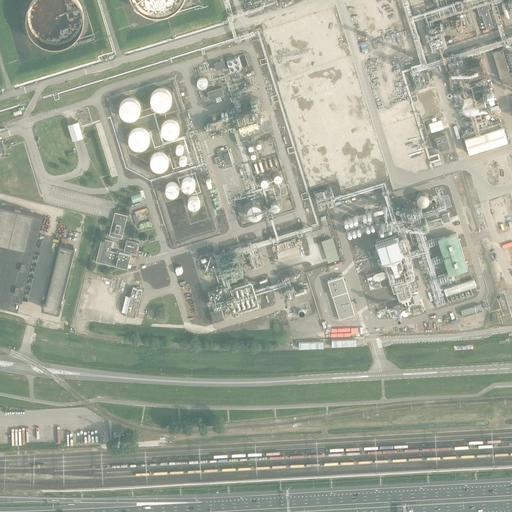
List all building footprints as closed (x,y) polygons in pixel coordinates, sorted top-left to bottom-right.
[(85,19),(85,17),(85,14),(85,11),(84,8),(83,6),(82,3),(81,1),(80,0),(32,0),(32,2),(30,4),(29,7),(29,9),(28,12),(28,15),(28,17),(28,20),(28,23),(29,26),(30,28),(32,31),(33,33),(35,35),(37,37),(39,39),(41,41),(43,42),(46,43),(49,44),(51,45),(54,45),(57,45),(60,45),(62,44),(65,44),(68,43),(70,41),(73,40),(75,38),(77,37),(79,34),(80,32),(82,30),(83,27),(84,25),(85,22),(85,19)] [(134,0),(135,1),(137,3),(139,5),(141,7),(143,9),(146,10),(148,11),(151,12),(154,13),(156,13),(159,13),(162,13),(165,13),(168,12),(170,11),(173,10),(175,8),(177,7),(179,5),(181,3),(183,0),(134,0)] [(486,29),(493,27),(488,9),(490,8),(488,2),(476,6),(479,15),(482,14),(486,29)] [(360,42),(363,53),(369,51),(366,41),(360,42)] [(502,49),(492,52),(501,82),(505,81),(505,82),(511,79),(511,71),(509,73),(502,49)] [(237,54),(226,58),(231,74),(242,70),(237,54)] [(394,57),(383,60),(385,67),(395,64),(394,57)] [(481,59),(467,64),(470,75),(484,71),(481,59)] [(224,60),(213,63),(215,70),(219,69),(220,71),(223,70),(222,68),(226,66),(224,60)] [(207,83),(207,82),(207,80),(206,79),(205,78),(204,78),(202,77),(201,77),(200,78),(199,78),(198,79),(197,80),(197,81),(197,82),(197,84),(198,86),(199,87),(200,87),(202,88),(203,87),(204,87),(205,86),(206,85),(207,84),(207,83)] [(221,87),(207,92),(209,99),(224,95),(221,87)] [(173,104),(173,102),(173,100),(173,98),(172,97),(170,95),(169,94),(167,93),(166,93),(164,92),(162,92),(160,93),(158,94),(157,95),(156,96),(155,98),(154,100),(154,101),(154,103),(154,105),(155,107),(156,108),(157,110),(159,111),(160,112),(162,112),(164,112),(166,112),(168,111),(169,110),(171,109),(172,107),(173,106),(173,104)] [(140,114),(140,112),(140,110),(140,108),(139,106),(138,105),(136,104),(135,103),(133,102),(131,102),(129,102),(127,102),(126,103),(124,104),(123,105),(122,107),(121,109),(121,111),(121,112),(121,114),(122,116),(123,118),(124,119),(125,120),(127,121),(129,121),(131,121),(133,121),(135,121),(136,120),(138,118),(139,117),(140,115),(140,114)] [(231,121),(234,130),(255,124),(250,107),(212,118),(214,126),(231,121)] [(182,132),(182,130),(182,128),(181,126),(180,125),(179,123),(178,122),(176,121),(174,120),(172,120),(170,120),(169,121),(167,122),(165,123),(164,124),(163,126),(162,127),(162,129),(162,131),(163,133),(163,135),(164,136),(166,138),(167,139),(169,139),(171,140),(173,140),(175,140),(176,139),(178,138),(179,137),(180,135),(181,134),(182,132)] [(429,124),(431,132),(444,129),(441,120),(429,124)] [(67,125),(72,140),(78,139),(83,137),(78,121),(73,123),(67,125)] [(503,127),(464,138),(469,153),(507,141),(503,127)] [(149,140),(149,138),(149,136),(148,134),(147,132),(146,131),(144,129),(142,128),(140,128),(138,128),(136,128),(134,128),(133,129),(131,131),(130,132),(129,134),(128,136),(128,138),(128,140),(129,142),(129,143),(131,145),(132,146),(134,148),(136,148),(138,149),(140,149),(142,148),(143,147),(145,146),(146,145),(148,143),(148,142),(149,140)] [(435,137),(439,151),(449,148),(445,134),(435,137)] [(227,149),(216,152),(218,157),(215,158),(217,166),(220,164),(222,169),(233,166),(227,149)] [(168,162),(168,161),(168,159),(168,157),(167,156),(166,154),(164,153),(163,153),(161,152),(159,152),(158,152),(156,153),(154,153),(153,154),(152,156),(151,157),(150,159),(150,160),(150,162),(151,164),(151,166),(152,167),(153,168),(155,169),(157,170),(158,170),(160,170),(162,170),(163,169),(165,168),(166,167),(167,166),(168,164),(168,162)] [(195,185),(195,184),(195,183),(195,181),(194,180),(193,179),(192,178),(191,178),(190,177),(188,177),(187,177),(186,178),(185,179),(184,179),(183,180),(182,182),(182,183),(182,184),(182,186),(182,187),(183,188),(184,189),(185,190),(186,190),(187,191),(189,191),(190,191),(191,190),(192,190),(193,189),(194,188),(195,187),(195,185)] [(179,190),(179,189),(179,188),(178,187),(178,186),(177,185),(176,184),(175,183),(174,183),(172,182),(171,182),(170,183),(169,183),(168,184),(167,185),(166,186),(166,187),(165,189),(165,190),(166,191),(166,192),(167,193),(168,194),(169,195),(170,196),(171,196),(172,196),(174,196),(175,195),(176,195),(177,194),(178,193),(178,192),(179,190)] [(137,189),(127,192),(130,199),(139,196),(137,189)] [(201,203),(201,202),(201,201),(200,199),(200,198),(199,197),(198,196),(196,196),(195,195),(194,195),(193,195),(191,196),(190,197),(189,197),(188,198),(188,200),(187,201),(187,202),(187,204),(188,205),(188,206),(189,207),(190,208),(191,208),(193,209),(194,209),(195,209),(197,208),(198,208),(199,207),(200,206),(200,205),(201,203)] [(280,205),(280,204),(280,202),(279,201),(278,200),(277,200),(275,200),(274,200),(273,201),(272,202),(271,203),(271,205),(272,206),(272,207),(273,208),(275,209),(276,209),(278,208),(279,208),(280,207),(280,205)] [(0,303),(18,308),(20,299),(22,300),(43,216),(35,214),(35,213),(0,203),(0,303)] [(261,214),(261,212),(261,211),(261,209),(260,208),(259,207),(258,206),(257,206),(255,205),(254,205),(252,205),(251,206),(250,206),(249,207),(248,208),(247,210),(247,211),(247,212),(247,214),(247,215),(248,216),(249,217),(250,218),(251,219),(253,219),(254,219),(256,219),(257,219),(258,218),(259,217),(260,216),(261,215),(261,214)] [(128,215),(115,212),(113,220),(110,235),(122,238),(128,215)] [(150,221),(138,225),(140,230),(152,226),(150,221)] [(457,233),(438,239),(448,274),(468,268),(457,233)] [(110,251),(111,248),(113,248),(114,242),(112,241),(101,238),(96,262),(116,267),(116,265),(127,268),(130,255),(119,252),(119,253),(110,251)] [(136,254),(138,243),(126,240),(123,251),(136,254)] [(43,300),(41,307),(59,312),(61,304),(59,303),(73,246),(60,242),(45,300),(43,300)] [(181,265),(175,267),(177,275),(184,273),(181,265)] [(214,325),(238,318),(237,315),(260,308),(252,281),(244,283),(242,279),(242,277),(239,267),(221,272),(224,282),(225,284),(226,288),(212,293),(217,311),(211,313),(214,325)] [(343,276),(327,280),(339,318),(354,314),(343,276)] [(473,281),(443,291),(445,297),(475,288),(473,281)] [(305,285),(287,291),(290,300),(308,295),(305,285)] [(142,289),(133,287),(127,315),(136,317),(142,289)] [(481,305),(461,311),(463,316),(482,310),(481,305)] [(376,316),(387,312),(385,307),(374,311),(376,316)] [(305,316),(305,315),(305,314),(304,313),(303,312),(302,311),(300,311),(299,311),(298,312),(297,313),(297,314),(296,315),(297,317),(297,318),(298,319),(300,319),(301,319),(302,319),(303,319),(304,318),(305,316)]
